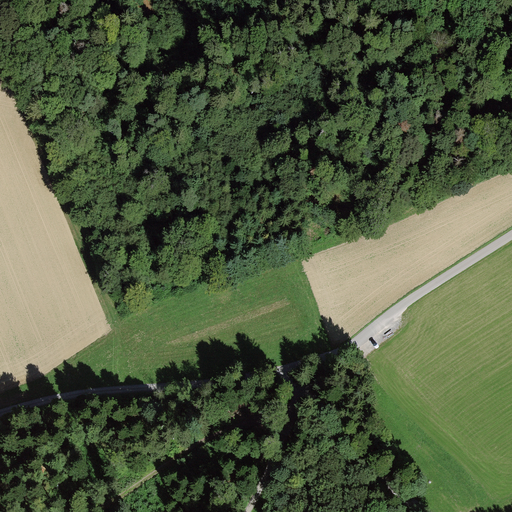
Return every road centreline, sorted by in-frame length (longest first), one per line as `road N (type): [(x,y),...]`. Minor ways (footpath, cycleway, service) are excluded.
road 1 (track): [(0,415),(104,390),(281,369)]
road 2 (track): [(305,389),(82,511)]
road 3 (unclassified): [(305,389),(354,469),(415,511)]
road 4 (track): [(305,389),(251,511)]
